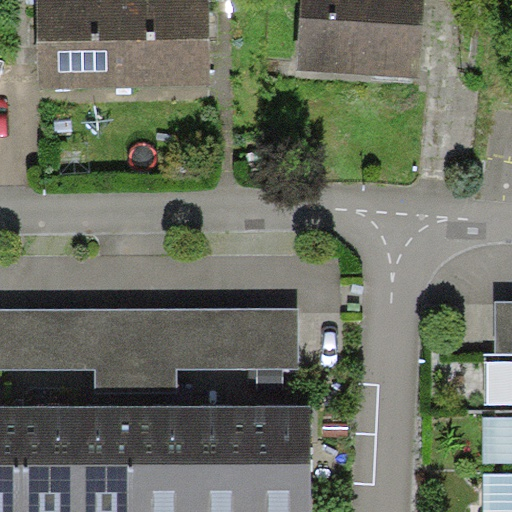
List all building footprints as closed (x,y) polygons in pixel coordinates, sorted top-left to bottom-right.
[(125,96),(124,0),(44,0),(44,96),(125,96)] [(205,0),(124,0),(125,96),(205,95),(205,0)] [(413,0),(302,0),(297,73),(408,81),(413,0)] [(511,303),(501,303),(500,360),(511,359),(511,303)] [(295,370),(295,310),(0,310),(0,370),(92,371),(92,407),(127,407),(176,407),(176,370),(295,370)] [(0,511),(11,511),(11,407),(0,407),(0,511)] [(11,407),(11,511),(69,511),(69,407),(11,407)] [(69,407),(69,511),(126,511),(127,407),(92,407),(69,407)] [(127,407),(126,511),(184,511),(185,407),(176,407),(127,407)] [(185,407),(184,511),(242,511),(242,407),(185,407)] [(300,511),(300,407),(242,407),(242,511),(300,511)]
